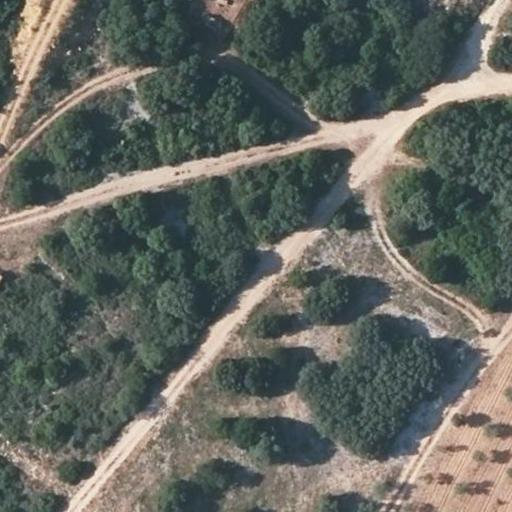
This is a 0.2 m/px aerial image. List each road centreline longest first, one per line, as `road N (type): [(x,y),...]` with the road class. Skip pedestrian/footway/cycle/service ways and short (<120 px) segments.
road 1 (track): [(78,511),(406,121),(511,78)]
road 2 (track): [(0,220),(406,121)]
road 3 (track): [(0,174),(51,116),(119,78),(214,53),(261,100),(350,135)]
